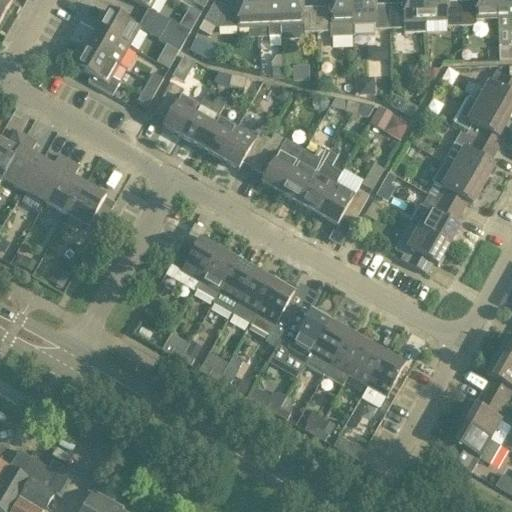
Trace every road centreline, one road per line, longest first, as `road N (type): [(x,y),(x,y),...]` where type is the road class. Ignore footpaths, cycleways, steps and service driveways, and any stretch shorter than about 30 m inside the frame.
road 1 (residential): [(172,182),(463,347)]
road 2 (tertiary): [(333,511),(73,364)]
road 3 (residential): [(73,364),(172,182)]
road 4 (residential): [(172,182),(1,83)]
road 5 (residential): [(463,347),(391,471)]
